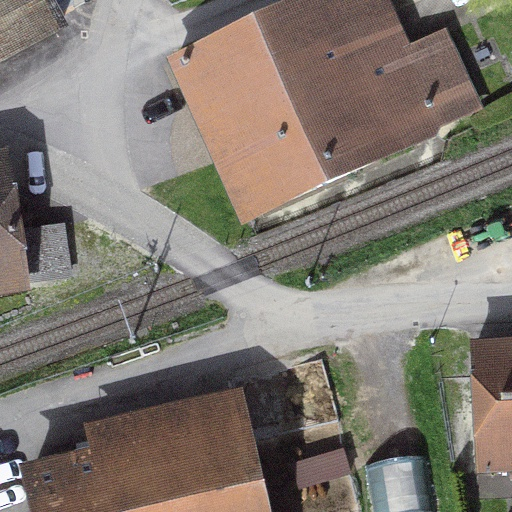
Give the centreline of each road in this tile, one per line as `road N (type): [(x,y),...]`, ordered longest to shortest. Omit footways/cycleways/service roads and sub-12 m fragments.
road 1 (residential): [(285,333),(221,274),(91,178)]
road 2 (residential): [(285,333),(511,299)]
road 3 (residential): [(134,0),(91,178)]
